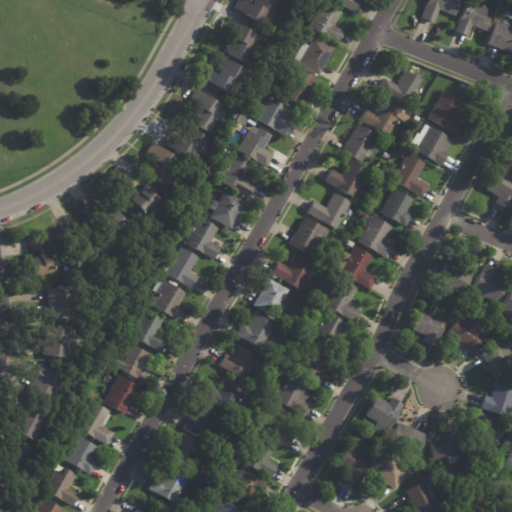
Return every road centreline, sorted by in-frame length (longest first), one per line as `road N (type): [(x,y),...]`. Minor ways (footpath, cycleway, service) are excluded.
road 1 (residential): [(387,0),(100,511)]
road 2 (residential): [(511,86),(281,511)]
road 3 (tertiary): [(200,0),(146,96),(104,147),(49,188),(0,211)]
road 4 (residential): [(511,79),(371,26)]
